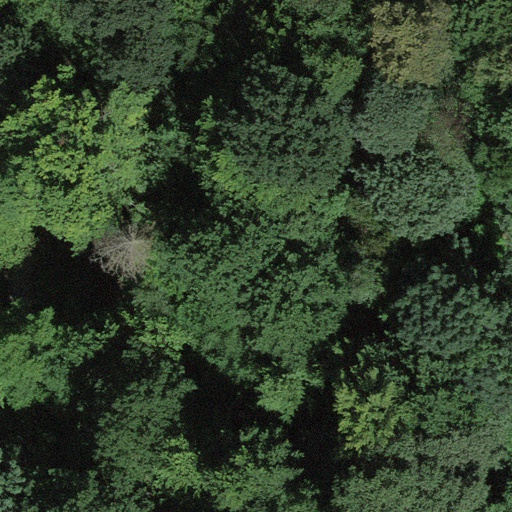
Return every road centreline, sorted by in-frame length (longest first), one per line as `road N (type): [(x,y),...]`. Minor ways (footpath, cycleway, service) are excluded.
road 1 (track): [(361,511),(243,339),(0,195)]
road 2 (track): [(461,0),(511,193)]
road 3 (track): [(0,358),(11,511)]
